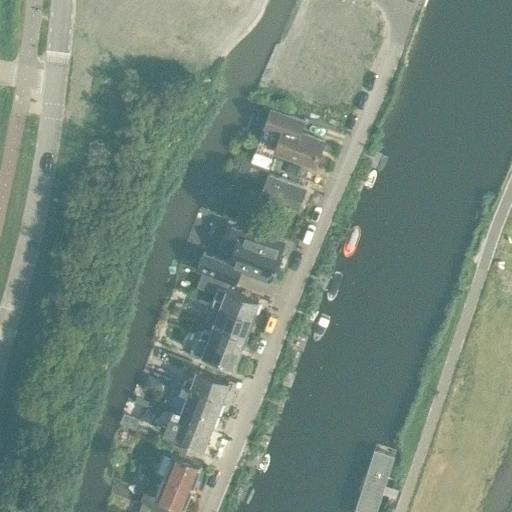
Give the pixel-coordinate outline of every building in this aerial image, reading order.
[(285,131),(277,150),(318,166),(328,140),(304,131),(309,119),(275,106),(268,124),(285,131)] [(266,184),(271,168),(244,158),(243,160),(235,156),(228,175),(252,184),(254,179),(266,184)] [(270,167),(279,171),(283,159),(274,156),(270,167)] [(272,172),(264,192),(300,207),(308,187),(272,172)] [(203,270),(228,280),(228,278),(233,266),(272,281),(286,246),(236,227),(222,264),(202,256),(197,268),(203,270)] [(228,280),(203,270),(198,285),(216,292),(213,301),(255,317),(261,301),(229,289),(227,288),(230,281),(228,280)] [(217,310),(213,320),(249,334),(255,317),(213,301),(210,308),(217,310)] [(206,328),(203,334),(243,349),(249,334),(213,320),(210,329),(206,328)] [(243,349),(203,334),(201,341),(205,343),(201,353),(236,367),(243,349)] [(185,383),(225,398),(231,382),(197,369),(194,378),(187,376),(185,383)] [(225,398),(185,383),(182,390),(189,392),(186,401),(219,414),(225,398)] [(173,415),(213,430),(219,414),(186,401),(183,410),(176,407),(173,415)] [(129,414),(127,413),(123,421),(125,422),(135,427),(139,419),(129,414)] [(213,430),(173,415),(170,422),(178,424),(174,435),(207,447),(213,430)] [(165,474),(194,486),(203,464),(174,453),(165,474)] [(194,486),(165,474),(157,495),(174,502),(186,507),(194,486)] [(389,497),(397,497),(397,489),(389,489),(389,497)] [(143,501),(139,511),(172,511),(170,511),(174,502),(157,495),(145,490),(141,499),(143,501)]
